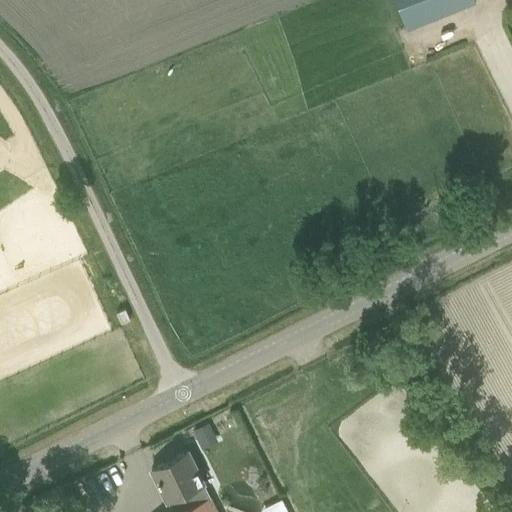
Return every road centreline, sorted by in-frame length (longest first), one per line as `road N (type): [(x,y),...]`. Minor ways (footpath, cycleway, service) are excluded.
road 1 (unclassified): [(181,394),(47,117),(0,49)]
road 2 (tertiary): [(181,394),(511,229)]
road 3 (tertiary): [(0,485),(181,394)]
